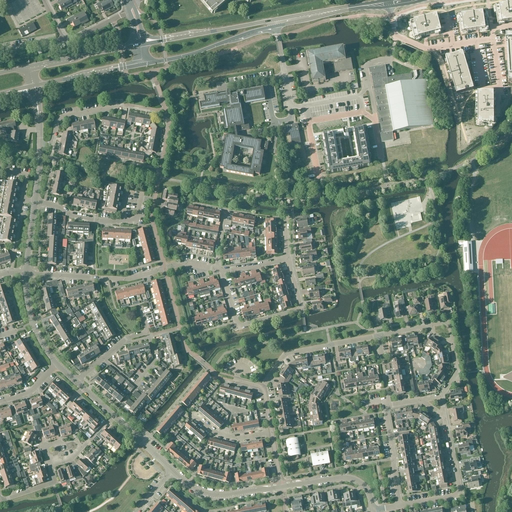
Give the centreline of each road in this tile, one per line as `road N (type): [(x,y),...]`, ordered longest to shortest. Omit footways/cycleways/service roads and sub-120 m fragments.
road 1 (residential): [(26,273),(126,280),(188,265),(221,274)]
road 2 (residential): [(221,274),(238,327),(302,310),(286,258)]
road 3 (residential): [(439,398),(456,375),(449,322),(380,336)]
road 4 (secondary): [(143,63),(277,24)]
road 5 (residential): [(400,506),(459,495),(442,419)]
road 6 (residential): [(263,389),(286,356),(380,336)]
road 7 (unclassified): [(252,133),(291,115),(277,24)]
road 8 (residential): [(173,473),(73,383)]
road 9 (secondary): [(277,24),(144,43)]
road 10 (unknown): [(96,219),(96,277),(128,339)]
